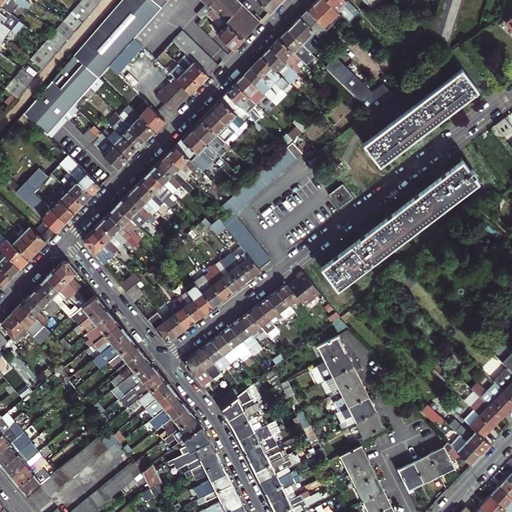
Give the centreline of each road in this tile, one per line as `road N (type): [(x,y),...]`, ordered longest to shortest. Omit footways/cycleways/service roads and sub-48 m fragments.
road 1 (residential): [(511,95),(164,360)]
road 2 (residential): [(295,0),(66,239)]
road 3 (residential): [(164,360),(211,416),(260,511)]
road 4 (residential): [(164,360),(66,239)]
